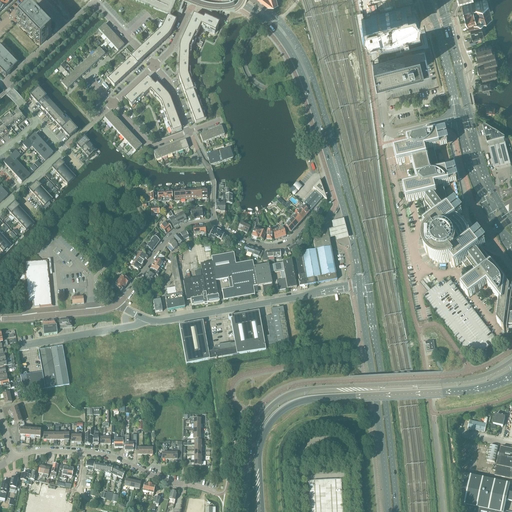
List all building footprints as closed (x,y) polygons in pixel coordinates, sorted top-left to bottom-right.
[(61,0),(74,14),(84,5),(79,0),(61,0)] [(486,0),(482,0),(480,1),(475,3),(471,4),(462,6),(465,18),(472,16),(485,12),(490,10),(486,0)] [(410,5),(364,17),(368,33),(414,22),(410,5)] [(29,12),(18,23),(40,46),(51,35),(29,12)] [(194,16),(190,23),(200,27),(204,20),(203,20),(194,16)] [(168,18),(165,23),(174,27),(176,22),(168,18)] [(200,27),(200,28),(207,31),(212,21),(205,18),(203,20),(204,20),(200,27)] [(477,19),(467,22),(468,23),(467,24),(468,27),(469,28),(469,29),(484,24),(483,21),(478,22),(477,19)] [(212,21),(207,31),(215,34),(219,24),(214,22),(212,21)] [(161,29),(169,36),(171,34),(173,29),(174,27),(165,23),(164,22),(161,29)] [(190,23),(187,30),(197,35),(200,28),(200,27),(190,23)] [(98,31),(102,35),(109,29),(105,25),(98,31)] [(470,31),(472,38),(486,34),(484,27),(470,31)] [(102,35),(106,39),(113,33),(109,29),(102,35)] [(160,30),(155,35),(162,43),(163,43),(164,42),(164,41),(168,38),(169,36),(161,29),(160,30)] [(187,30),(184,37),(194,42),(197,35),(187,30)] [(106,39),(110,43),(116,38),(113,33),(106,39)] [(155,35),(149,40),(156,48),(157,48),(162,43),(155,35)] [(181,45),(180,47),(190,49),(194,42),(184,37),(183,37),(182,39),(183,40),(181,45)] [(110,43),(114,48),(120,42),(116,38),(110,43)] [(144,47),(140,50),(147,57),(150,54),(151,54),(153,52),(156,48),(149,40),(143,46),(144,47)] [(120,42),(114,48),(118,52),(124,46),(120,42)] [(476,55),(478,61),(482,60),(484,65),(477,67),(479,73),(480,73),(482,79),(496,74),(495,69),(496,68),(494,63),(496,62),(493,50),(492,50),(490,45),(475,49),(477,55),(476,55)] [(18,65),(0,46),(0,70),(6,77),(18,65)] [(179,54),(179,57),(179,62),(188,62),(189,58),(190,58),(190,50),(190,49),(180,47),(179,49),(179,54)] [(403,53),(380,59),(375,60),(372,61),(375,77),(379,76),(407,69),(407,70),(428,65),(427,64),(432,63),(428,47),(423,48),(403,53)] [(99,49),(95,53),(101,59),(105,55),(99,49)] [(136,52),(130,58),(138,66),(141,62),(142,63),(144,61),(143,60),(147,57),(140,50),(137,53),(136,52)] [(95,53),(91,57),(97,63),(101,59),(95,53)] [(91,57),(87,60),(92,67),(97,63),(91,57)] [(130,58),(124,63),(132,71),(138,66),(130,58)] [(87,60),(82,64),(88,71),(92,67),(87,60)] [(178,67),(178,70),(179,70),(178,75),(179,77),(189,76),(189,75),(190,67),(188,67),(188,62),(179,62),(179,67),(178,67)] [(124,63),(118,69),(126,77),(130,73),(132,72),(132,71),(124,63)] [(82,64),(78,68),(84,75),(88,71),(82,64)] [(78,68),(74,72),(80,78),(84,75),(78,68)] [(118,69),(113,74),(120,82),(126,77),(118,69)] [(74,72),(70,76),(76,82),(80,78),(74,72)] [(113,74),(107,79),(111,83),(111,84),(114,87),(118,84),(119,84),(121,82),(120,82),(113,74)] [(70,76),(66,80),(72,86),(76,82),(70,76)] [(189,76),(179,77),(179,80),(181,85),(181,87),(182,87),(192,83),(189,76)] [(142,84),(149,92),(155,86),(148,78),(142,84)] [(72,86),(66,80),(61,84),(67,90),(72,86)] [(481,85),(480,85),(480,90),(482,89),(482,90),(486,89),(487,91),(491,90),(491,87),(492,87),(490,81),(481,82),(481,85)] [(192,83),(182,87),(185,94),(195,91),(192,83)] [(144,97),(149,92),(142,84),(136,89),(144,97)] [(149,92),(155,97),(163,90),(157,84),(155,86),(149,92)] [(25,102),(14,89),(11,92),(7,95),(19,108),(22,105),(25,102)] [(138,102),(144,97),(136,89),(130,94),(138,102)] [(33,99),(37,103),(38,104),(45,97),(38,90),(29,98),(31,101),(33,99)] [(160,103),(169,97),(168,96),(164,92),(165,91),(163,90),(155,97),(160,103)] [(195,91),(185,94),(187,102),(198,98),(195,91)] [(132,108),(138,102),(130,94),(128,95),(129,96),(125,100),(132,108)] [(39,106),(40,107),(41,108),(48,101),(45,97),(38,104),(37,103),(35,105),(37,107),(39,106)] [(160,104),(163,111),(173,107),(174,107),(173,104),(172,105),(170,100),(169,97),(160,103),(160,104)] [(187,102),(188,104),(190,109),(200,105),(198,98),(187,102)] [(42,109),(44,111),(52,104),(48,101),(41,108),(40,107),(39,109),(41,111),(42,109)] [(46,113),(47,115),(48,115),(55,108),(52,104),(44,111),(42,113),(44,115),(46,113)] [(200,105),(190,109),(192,114),(191,114),(192,117),(193,116),(193,117),(203,113),(200,105)] [(163,111),(166,118),(176,115),(173,107),(163,111)] [(49,117),(51,118),(51,119),(59,112),(55,108),(48,115),(47,115),(46,116),(48,118),(49,117)] [(16,110),(13,113),(21,123),(25,120),(17,110),(16,110)] [(53,121),(54,122),(55,123),(62,116),(59,112),(51,119),(51,118),(49,120),(51,122),(53,121)] [(9,116),(9,117),(17,127),(21,123),(13,113),(9,116)] [(104,118),(108,123),(115,117),(111,113),(104,118)] [(203,113),(193,117),(196,124),(206,120),(203,113)] [(56,124),(58,126),(59,127),(66,120),(68,117),(65,114),(63,116),(62,116),(55,123),(54,122),(53,124),(55,126),(56,124)] [(166,118),(168,126),(179,122),(176,115),(166,118)] [(5,120),(12,129),(12,128),(15,125),(17,127),(9,117),(5,120)] [(108,123),(112,127),(119,121),(115,117),(108,123)] [(5,120),(1,123),(8,133),(7,131),(11,129),(12,129),(5,120),(4,120),(5,120)] [(60,128),(61,130),(62,130),(70,123),(66,120),(59,127),(58,126),(56,127),(58,130),(60,128)] [(93,121),(80,133),(81,135),(83,136),(96,124),(95,123),(93,121)] [(112,127),(116,131),(122,125),(119,121),(112,127)] [(179,122),(168,126),(171,133),(181,129),(179,124),(180,124),(179,122)] [(0,123),(0,130),(4,136),(8,133),(1,123),(0,123)] [(62,130),(61,130),(59,131),(62,133),(63,132),(67,136),(65,138),(67,140),(77,131),(70,123),(62,130)] [(116,131),(120,135),(126,129),(122,125),(116,131)] [(485,127),(484,126),(484,127),(483,127),(484,130),(486,140),(487,142),(489,143),(493,142),(502,140),(502,139),(504,139),(504,138),(503,137),(485,127)] [(222,127),(216,129),(219,137),(225,135),(222,127)] [(120,135),(124,139),(130,134),(126,129),(120,135)] [(216,129),(211,131),(214,139),(219,137),(216,129)] [(211,131),(205,133),(208,141),(214,139),(211,131)] [(208,141),(205,133),(200,135),(203,143),(208,141)] [(124,139),(128,144),(134,138),(130,134),(124,139)] [(461,222),(457,220),(463,215),(454,204),(448,209),(443,187),(457,183),(454,171),(454,170),(453,171),(439,174),(433,151),(441,149),(447,147),(448,147),(448,146),(445,134),(408,143),(410,150),(395,154),(398,167),(413,163),(419,187),(408,189),(404,190),(407,203),(411,203),(422,200),(427,219),(430,223),(424,228),(428,233),(428,232),(429,233),(426,238),(425,242),(425,247),(426,252),(428,257),(432,260),(436,263),(441,264),(446,264),(451,262),(452,263),(451,263),(455,268),(461,264),(473,279),(461,288),(469,299),(487,285),(500,302),(497,322),(504,332),(506,323),(509,324),(508,331),(511,331),(511,297),(509,297),(510,289),(491,264),(491,265),(479,250),(485,245),(486,245),(478,235),(477,234),(477,235),(471,239),(470,234),(467,230),(464,226),(461,222)] [(24,153),(31,146),(39,139),(35,135),(20,149),(24,153)] [(128,144),(132,148),(138,142),(134,138),(128,144)] [(31,146),(34,150),(42,143),(39,139),(31,146)] [(77,146),(80,149),(81,150),(88,143),(84,139),(77,146)] [(488,147),(493,167),(510,163),(504,139),(502,139),(502,140),(493,142),(489,143),(488,143),(488,147)] [(186,141),(180,143),(183,151),(189,149),(186,141)] [(138,142),(132,148),(136,152),(142,146),(138,142)] [(34,150),(38,154),(45,147),(42,143),(34,150)] [(82,152),(83,153),(84,154),(92,147),(88,143),(81,150),(80,149),(78,151),(80,153),(82,152)] [(180,143),(175,145),(178,153),(183,151),(180,143)] [(175,145),(169,147),(172,155),(178,153),(175,145)] [(216,150),(217,154),(220,164),(226,162),(226,161),(228,161),(228,160),(229,161),(231,160),(232,160),(232,159),(232,157),(234,156),(232,149),(220,153),(220,151),(221,151),(221,149),(224,148),(223,148),(224,148),(223,145),(215,147),(216,150)] [(38,154),(41,157),(49,150),(45,147),(38,154)] [(84,154),(83,153),(82,155),(84,157),(86,156),(88,158),(96,151),(92,147),(84,154)] [(169,147),(164,149),(167,157),(172,155),(169,147)] [(164,149),(159,151),(162,159),(167,157),(164,149)] [(4,164),(8,168),(15,161),(16,161),(23,154),(19,150),(4,164)] [(49,150),(41,157),(45,161),(53,154),(49,150)] [(162,159),(159,151),(153,153),(156,161),(162,159)] [(214,173),(213,170),(206,162),(201,151),(199,151),(198,152),(203,164),(208,174),(210,174),(209,173),(211,173),(214,173)] [(220,164),(217,154),(207,157),(210,166),(215,165),(217,164),(217,165),(220,164)] [(8,168),(11,172),(19,164),(16,161),(15,161),(8,168)] [(52,169),(56,173),(64,165),(63,166),(62,164),(62,163),(60,161),(52,169)] [(11,172),(15,175),(22,168),(19,164),(11,172)] [(55,174),(59,177),(68,169),(67,170),(65,168),(66,167),(64,165),(56,173),(55,174)] [(15,175),(18,179),(26,172),(22,168),(15,175)] [(59,178),(63,181),(72,173),(71,174),(69,172),(70,171),(68,169),(59,177),(58,178),(59,178)] [(26,172),(18,179),(22,183),(29,176),(26,172)] [(72,173),(63,181),(62,182),(67,185),(75,178),(73,176),(73,175),(72,173)] [(313,189),(316,191),(315,192),(314,192),(303,205),(311,211),(322,198),(322,197),(327,201),(320,180),(320,181),(318,183),(313,188),(313,189)] [(294,195),(303,186),(298,182),(289,191),(294,195)] [(32,195),(40,188),(37,184),(28,191),(30,193),(31,193),(33,195),(32,195)] [(36,199),(44,191),(42,187),(41,187),(40,188),(32,195),(34,197),(35,197),(36,199)] [(39,203),(48,195),(45,191),(45,190),(44,191),(36,199),(37,201),(38,201),(40,202),(39,203)] [(48,195),(39,203),(41,205),(42,205),(44,207),(43,208),(45,210),(50,205),(49,202),(52,200),(51,199),(49,195),(49,194),(48,195)] [(156,202),(156,194),(150,194),(148,194),(148,195),(148,197),(149,197),(150,197),(150,202),(156,202)] [(7,211),(11,215),(18,208),(17,206),(17,205),(15,203),(7,211)] [(10,216),(14,219),(23,211),(22,212),(20,210),(21,209),(19,207),(18,208),(11,215),(10,216)] [(303,207),(299,211),(306,217),(309,213),(303,207)] [(151,209),(151,215),(152,217),(154,216),(153,214),(159,214),(159,208),(151,209)] [(14,220),(18,223),(26,215),(26,216),(24,214),(25,213),(23,211),(14,219),(13,220),(14,220)] [(299,211),(296,215),(302,221),(306,217),(299,211)] [(183,214),(180,216),(177,217),(178,218),(175,220),(178,226),(187,221),(183,214)] [(17,224),(22,227),(30,219),(29,220),(28,218),(28,217),(26,215),(18,223),(17,224)] [(296,215),(292,220),(298,225),(302,221),(296,215)] [(178,226),(175,220),(174,217),(169,220),(173,229),(178,226)] [(290,218),(286,222),(288,224),(295,229),(298,225),(292,220),(290,218)] [(30,219),(22,227),(21,228),(26,231),(33,224),(31,222),(32,221),(30,219)] [(257,240),(258,239),(260,233),(260,229),(258,229),(259,225),(258,220),(254,220),(254,229),(254,230),(251,237),(257,240)] [(330,229),(327,230),(329,239),(332,238),(334,238),(335,242),(347,239),(342,220),(330,223),(332,229),(330,229)] [(160,228),(162,231),(166,235),(172,230),(168,225),(166,223),(160,228)] [(238,231),(242,233),(246,225),(241,223),(238,231)] [(288,224),(285,228),(288,231),(291,234),(295,229),(288,224)] [(246,225),(242,233),(247,235),(251,227),(246,225)] [(210,230),(208,235),(210,237),(215,240),(216,238),(219,231),(213,229),(213,228),(212,230),(211,230),(210,230)] [(281,230),(277,231),(280,239),(286,237),(282,228),(280,229),(281,230)] [(280,239),(277,231),(274,232),(274,230),(272,231),(272,233),(275,241),(280,239)] [(313,240),(315,251),(331,248),(329,239),(327,230),(321,231),(313,240)] [(180,234),(183,241),(188,238),(185,231),(180,234)] [(219,231),(216,238),(221,240),(221,241),(224,243),(227,236),(224,235),(224,234),(219,231)] [(156,236),(150,243),(156,247),(159,242),(161,240),(159,238),(160,237),(158,236),(159,234),(157,232),(155,235),(156,236)] [(173,239),(179,246),(184,242),(178,235),(173,239)] [(6,241),(0,247),(0,250),(0,251),(3,253),(10,246),(10,245),(8,241),(7,240),(6,241)] [(167,248),(171,253),(178,247),(172,240),(168,244),(169,246),(167,248)] [(301,240),(294,244),(297,248),(299,246),(301,249),(305,246),(303,244),(304,243),(301,240)] [(156,247),(150,243),(147,248),(152,252),(156,247)] [(287,249),(284,250),(287,254),(297,248),(294,244),(287,249)] [(252,256),(254,249),(249,247),(249,248),(246,247),(244,252),(247,253),(247,254),(252,256)] [(301,254),(302,257),(306,280),(336,274),(331,248),(315,251),(301,254)] [(254,249),(252,256),(260,259),(263,252),(260,251),(254,249)] [(140,253),(137,258),(144,262),(145,260),(146,261),(148,258),(151,253),(148,252),(145,256),(140,253)] [(212,259),(212,262),(216,281),(228,279),(230,289),(222,290),(224,301),(255,295),(254,290),(258,289),(257,287),(254,268),(253,261),(236,265),(234,253),(211,257),(212,259)] [(168,295),(165,296),(167,311),(175,309),(185,308),(184,301),(180,280),(176,256),(175,257),(171,262),(171,263),(171,264),(172,273),(175,288),(167,289),(168,295)] [(306,280),(302,257),(296,258),(299,276),(298,276),(300,287),(305,286),(305,287),(305,286),(307,286),(306,280)] [(137,258),(134,262),(142,267),(143,265),(142,264),(144,262),(137,258)] [(157,260),(153,264),(160,268),(162,264),(164,265),(165,263),(158,258),(157,260)] [(282,263),(287,289),(296,288),(292,260),(291,260),(282,263)] [(19,281),(25,280),(26,283),(26,284),(26,288),(26,289),(27,293),(26,293),(27,293),(27,298),(27,303),(28,304),(33,304),(34,309),(40,308),(45,307),(45,308),(45,307),(51,307),(52,307),(52,305),(52,301),(52,300),(51,296),(51,295),(51,291),(50,286),(50,282),(50,281),(49,277),(50,277),(50,276),(49,276),(49,272),(49,269),(49,267),(48,267),(48,261),(24,263),(24,270),(25,274),(19,275),(19,281)] [(134,272),(135,270),(138,271),(139,269),(140,270),(142,267),(134,262),(131,267),(130,266),(128,269),(134,272)] [(219,302),(216,281),(212,262),(200,264),(203,277),(183,281),(187,301),(191,300),(192,306),(213,303),(219,302)] [(269,266),(270,273),(274,272),(275,273),(280,272),(281,280),(276,281),(278,291),(287,289),(282,263),(269,266)] [(153,264),(150,269),(154,272),(153,273),(158,276),(159,274),(157,272),(160,269),(160,268),(153,264)] [(254,268),(257,287),(262,286),(264,294),(273,292),(270,273),(269,266),(269,265),(254,268)] [(148,273),(145,277),(151,281),(152,280),(154,278),(156,279),(157,276),(153,274),(152,275),(148,273)] [(336,274),(306,280),(307,286),(315,284),(315,285),(318,285),(318,284),(337,280),(336,274)] [(123,277),(119,282),(125,287),(131,280),(129,278),(127,280),(123,277)] [(145,277),(142,282),(147,285),(146,286),(148,287),(149,286),(151,281),(145,277)] [(125,287),(119,282),(115,287),(121,292),(125,287)] [(71,298),(72,305),(84,304),(83,296),(71,298)] [(153,307),(153,311),(155,310),(155,313),(162,312),(160,301),(161,300),(160,297),(157,298),(157,301),(153,302),(154,307),(153,307)] [(260,318),(265,347),(289,343),(284,313),(283,307),(271,310),(272,316),(266,317),(269,336),(266,337),(263,317),(260,318)] [(203,322),(187,325),(194,364),(208,361),(216,359),(217,359),(217,358),(237,355),(237,356),(266,351),(260,318),(259,312),(228,317),(229,320),(231,320),(235,344),(231,345),(231,344),(214,347),(215,349),(212,350),(212,352),(208,353),(203,322)] [(59,320),(60,328),(72,327),(71,319),(59,320)] [(43,322),(44,336),(57,334),(56,320),(43,322)] [(435,351),(433,341),(425,342),(426,352),(435,351)] [(40,362),(42,372),(45,390),(69,385),(62,347),(38,351),(39,355),(39,356),(39,357),(38,357),(38,358),(38,359),(39,360),(40,360),(40,361),(40,362)] [(0,374),(6,373),(9,373),(8,370),(16,368),(15,366),(0,369),(0,374)] [(45,390),(42,372),(29,375),(29,374),(28,375),(27,375),(27,374),(26,373),(25,373),(24,373),(24,374),(24,375),(23,375),(22,376),(20,376),(23,393),(45,390)] [(9,385),(1,387),(2,392),(10,390),(10,388),(17,387),(17,383),(9,385)] [(14,425),(23,422),(20,413),(24,412),(23,410),(20,411),(18,407),(9,410),(9,411),(11,410),(15,425),(14,425)] [(493,425),(503,427),(505,417),(495,415),(493,425)] [(468,429),(484,433),(486,425),(470,421),(468,429)] [(20,437),(40,439),(41,429),(37,429),(37,426),(35,425),(35,429),(25,428),(24,424),(19,426),(19,432),(20,433),(20,437)] [(91,437),(93,437),(93,430),(88,430),(88,434),(85,434),(85,445),(90,445),(91,437)] [(172,453),(172,460),(177,460),(177,459),(182,459),(182,446),(182,442),(177,442),(177,446),(177,450),(172,450),(172,453)] [(487,461),(495,463),(498,447),(490,445),(487,461)] [(511,450),(501,448),(499,456),(497,456),(495,466),(494,465),(492,471),(496,471),(495,476),(511,479),(511,450)] [(67,477),(69,468),(62,466),(61,470),(60,478),(64,479),(64,476),(67,477)] [(112,475),(116,477),(120,470),(115,468),(112,475)] [(120,470),(116,477),(122,480),(125,473),(125,472),(120,470)] [(24,479),(30,480),(32,472),(26,471),(25,476),(22,475),(21,480),(24,481),(24,479)] [(462,505),(466,505),(480,508),(496,511),(503,511),(506,501),(511,502),(511,493),(508,493),(510,484),(461,474),(462,505)] [(18,480),(12,478),(9,490),(10,490),(9,493),(14,494),(15,491),(18,480)] [(343,511),(341,479),(309,481),(311,511),(343,511)] [(2,483),(0,494),(0,495),(6,496),(8,484),(2,483)] [(169,500),(168,504),(174,505),(175,501),(177,493),(171,492),(169,500)] [(40,497),(37,508),(44,510),(47,499),(40,497)] [(154,511),(156,505),(158,506),(160,498),(155,497),(152,510),(151,510),(150,511),(154,511)] [(53,498),(49,511),(61,511),(63,505),(64,502),(60,501),(60,500),(53,498)]
